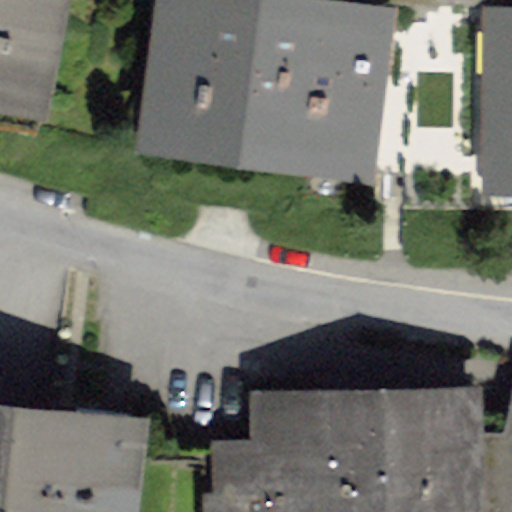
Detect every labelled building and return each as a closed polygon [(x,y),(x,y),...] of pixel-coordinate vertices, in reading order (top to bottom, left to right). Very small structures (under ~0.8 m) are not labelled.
[(0,0),(0,86),(33,93),(50,0),(0,0)] [(176,0),(160,129),(355,155),(373,24),(198,0),(176,0)] [(272,408),(273,445),(300,511),(511,511),(511,437),(463,439),(462,403),(272,408)] [(77,409),(74,432),(0,424),(0,511),(116,511),(127,414),(77,409)] [(300,511),(273,445),(225,446),(217,511),(300,511)]
